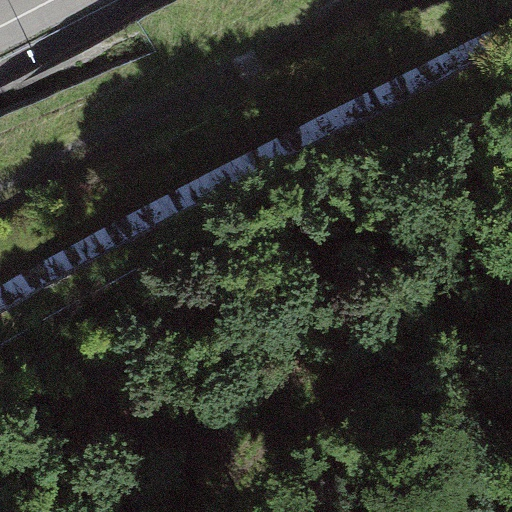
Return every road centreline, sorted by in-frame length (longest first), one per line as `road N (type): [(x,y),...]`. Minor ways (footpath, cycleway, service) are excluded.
road 1 (track): [(0,214),(378,0)]
road 2 (track): [(211,511),(309,413),(481,322),(511,293)]
